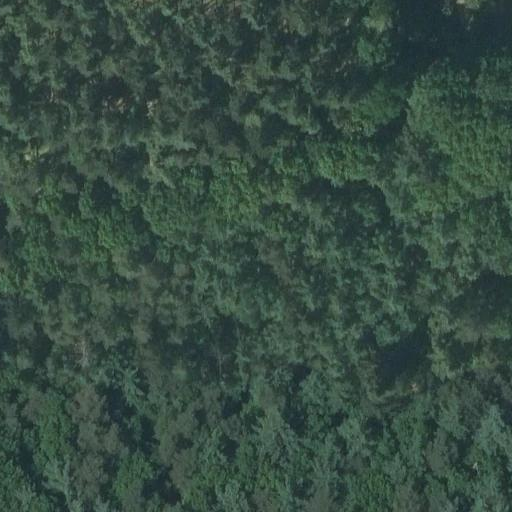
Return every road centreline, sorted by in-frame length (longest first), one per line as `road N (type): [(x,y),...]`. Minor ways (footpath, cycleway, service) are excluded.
road 1 (track): [(0,207),(370,100)]
road 2 (track): [(511,198),(471,146),(467,124),(482,78)]
